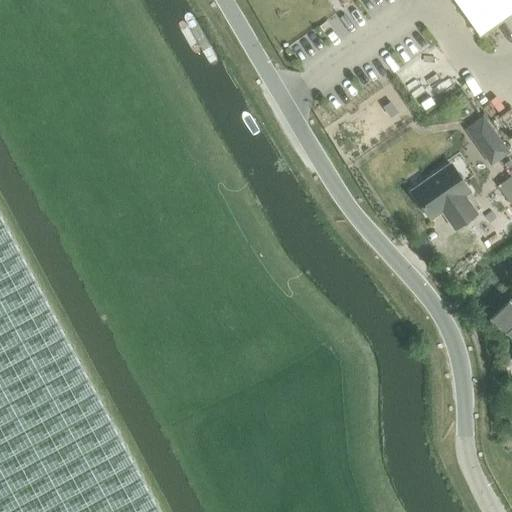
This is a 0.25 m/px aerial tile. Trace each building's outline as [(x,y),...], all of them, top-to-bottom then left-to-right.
[(511,0),(454,0),(479,36),(511,12),(511,0)] [(445,171),(412,195),(431,222),(443,214),(455,231),(476,217),(464,199),(471,195),(452,167),(445,171)] [(511,179),(511,178),(497,187),(510,206),(511,205),(511,179)] [(0,511),(160,511),(141,477),(103,406),(76,355),(57,320),(38,285),(19,250),(0,214),(0,511)] [(511,304),(509,301),(492,318),(511,339),(511,304)]
